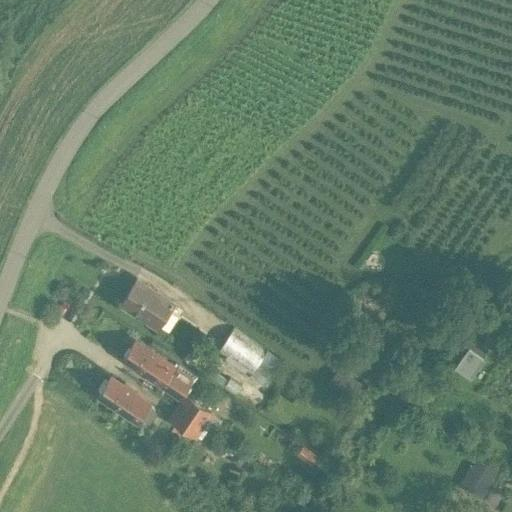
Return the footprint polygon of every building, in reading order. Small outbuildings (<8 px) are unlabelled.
[(137,276),(120,302),(158,326),(175,300),(137,276)] [(355,304),(347,314),(372,332),(380,322),(355,304)] [(233,329),(217,350),(263,383),(282,357),(268,347),(265,352),(233,329)] [(473,336),(454,363),(471,375),(489,347),(473,336)] [(135,338),(123,357),(161,383),(180,396),(192,378),(174,365),(135,338)] [(339,366),(327,383),(351,399),(352,397),(359,402),(369,387),(362,383),(362,382),(339,366)] [(110,375),(98,393),(136,419),(138,418),(145,422),(149,422),(155,412),(155,408),(148,403),(149,401),(110,375)] [(185,393),(169,417),(196,434),(212,411),(185,393)] [(470,463),(460,484),(484,496),(494,475),(470,463)] [(471,501),(464,511),(476,511),(480,506),(471,501)]
